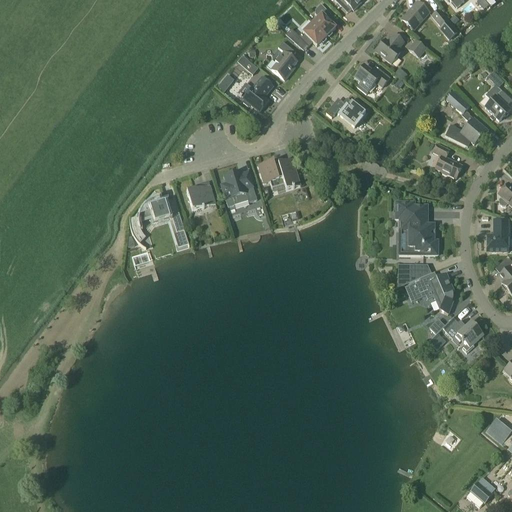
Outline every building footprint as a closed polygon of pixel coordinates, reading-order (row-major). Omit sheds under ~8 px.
[(362,4),(357,0),(332,0),(341,9),(345,4),(353,12),(362,4)] [(489,8),(484,1),(480,4),(486,10),(489,8)] [(417,4),(401,21),(413,32),(429,15),(417,4)] [(318,19),(312,25),(326,39),(335,30),(330,24),(334,20),(321,6),(315,12),(315,16),(318,19)] [(438,12),(431,18),(441,29),(442,29),(446,34),(444,36),(449,42),(457,35),(438,12)] [(326,39),(312,25),(298,38),(307,47),(311,43),(316,48),(326,39)] [(291,31),(285,37),(293,44),(298,38),(291,31)] [(375,53),(391,66),(400,54),(397,51),(403,44),(394,36),(388,44),(385,41),(375,53)] [(415,43),(408,52),(418,59),(425,50),(415,43)] [(276,66),(271,72),(284,83),(290,75),(289,74),(297,64),(291,59),(295,54),(283,44),(278,50),(283,54),(275,64),(276,66)] [(242,58),(237,65),(252,77),(258,71),(242,58)] [(390,80),(379,71),(375,69),(371,74),(364,68),(354,80),(360,85),(357,89),(366,96),(375,84),(382,90),(390,80)] [(244,102),(243,103),(243,105),(247,108),(249,108),(250,107),(260,114),(269,103),(263,98),(265,96),(266,97),(273,89),(261,79),(253,90),(252,89),(243,101),(244,102)] [(511,103),(495,87),(485,97),(491,103),(484,109),(499,123),(510,112),(506,108),(511,103)] [(470,108),(453,94),(446,102),(462,117),(470,108)] [(336,103),(326,116),(331,120),(339,111),(343,114),(340,118),(354,129),(354,130),(354,129),(365,115),(363,113),(365,111),(355,103),(354,105),(347,100),(341,107),(336,103)] [(450,127),(445,138),(467,149),(470,144),(474,147),(480,140),(479,139),(481,136),(484,138),(488,133),(473,120),(461,133),(455,130),(455,131),(450,129),(451,128),(450,127)] [(433,154),(441,159),(435,171),(442,174),(442,176),(446,177),(448,177),(456,181),(462,168),(454,164),(453,165),(448,162),(448,161),(445,160),(449,153),(436,147),(433,154)] [(260,174),(263,186),(270,184),(272,190),(284,186),(286,192),(292,190),(294,190),(294,189),(300,187),(294,168),(293,168),(293,167),(294,167),(292,162),(291,162),(287,163),(288,163),(287,164),(287,163),(283,164),(283,165),(282,165),(282,164),(278,166),(278,168),(275,169),(273,163),(260,167),(262,173),(260,174)] [(221,187),(228,209),(234,207),(248,203),(248,205),(257,202),(248,174),(240,177),(239,173),(224,178),(226,185),(221,187)] [(186,194),(192,213),(202,210),(202,211),(204,210),(204,209),(215,206),(208,183),(195,187),(195,189),(191,190),(192,192),(186,194)] [(511,189),(507,186),(498,196),(501,199),(499,202),(499,205),(502,208),(505,208),(508,205),(511,208),(511,189)] [(155,225),(170,220),(165,204),(161,205),(159,199),(159,198),(154,200),(153,201),(151,201),(150,202),(149,203),(148,204),(146,205),(145,206),(143,208),(142,209),(141,211),(140,213),(140,215),(139,216),(139,218),(130,221),(130,220),(129,220),(129,222),(129,224),(129,226),(130,227),(130,230),(131,232),(131,234),(132,236),(133,238),(134,240),(135,241),(136,243),(138,245),(139,246),(141,247),(142,249),(144,250),(146,251),(143,249),(140,246),(138,244),(136,241),(134,238),(141,234),(140,231),(140,230),(140,229),(139,228),(139,227),(139,225),(139,224),(153,220),(155,225)] [(395,221),(399,221),(399,233),(409,233),(409,253),(421,254),(421,257),(437,257),(437,242),(434,242),(434,226),(427,226),(427,208),(414,207),(414,204),(395,204),(395,221)] [(178,211),(170,214),(172,220),(170,220),(179,251),(189,248),(178,211)] [(486,238),(486,254),(507,254),(507,222),(493,222),(493,238),(486,238)] [(511,298),(511,297),(511,265),(498,278),(503,284),(501,286),(511,298)] [(427,267),(415,267),(415,275),(409,275),(409,285),(419,281),(431,275),(427,267)] [(431,275),(419,281),(420,282),(405,289),(408,296),(423,289),(422,287),(428,285),(436,303),(442,306),(439,313),(448,317),(453,304),(451,303),(452,301),(451,300),(449,296),(454,294),(446,276),(436,280),(433,274),(431,275)] [(438,335),(446,326),(440,320),(432,328),(438,335)] [(446,335),(452,341),(457,337),(466,346),(462,350),(467,355),(474,348),(472,346),(474,343),(475,344),(483,337),(471,323),(463,331),(457,325),(446,335)] [(437,335),(435,337),(429,344),(431,346),(437,352),(446,344),(440,337),(439,338),(437,335)] [(511,365),(503,373),(510,380),(509,381),(511,383),(511,365)] [(485,432),(501,445),(510,433),(494,421),(485,432)] [(470,493),(466,498),(479,510),(484,505),(484,506),(492,497),(490,496),(495,491),(482,479),(470,493)]
